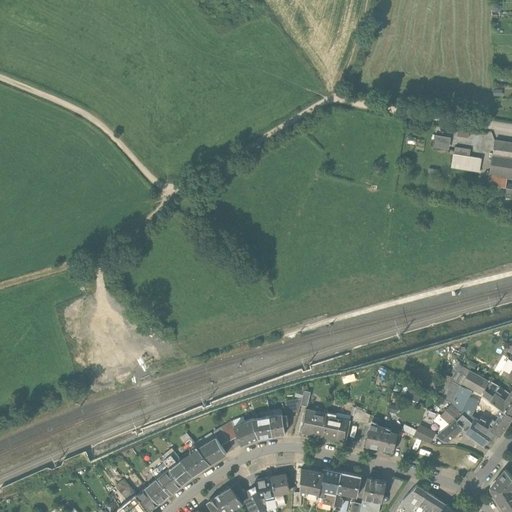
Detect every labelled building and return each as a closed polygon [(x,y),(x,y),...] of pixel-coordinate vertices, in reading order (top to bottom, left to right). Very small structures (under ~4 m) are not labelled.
[(450,138),(434,135),(432,147),(448,150),(450,138)] [(511,176),(511,143),(495,141),(487,184),(505,187),(506,183),(508,176),(511,176)] [(470,149),(455,146),(452,167),(479,171),(481,159),(469,156),(470,149)] [(510,198),(511,190),(505,188),(503,197),(510,198)] [(511,381),(511,374),(510,373),(511,369),(511,360),(509,358),(500,374),(511,381)] [(466,367),(473,370),(476,364),(469,361),(466,367)] [(459,364),(442,398),(452,403),(472,421),(474,417),(471,415),(478,400),(469,396),(472,391),(461,385),(462,382),(481,393),(488,380),(459,364)] [(499,386),(488,379),(481,393),(492,401),(496,393),(499,386)] [(421,393),(408,386),(407,387),(404,385),(400,392),(404,394),(404,395),(417,401),(421,393)] [(510,393),(499,386),(496,393),(505,400),(510,393)] [(302,398),(304,391),(297,389),(295,396),(302,398)] [(492,401),(503,409),(511,416),(511,389),(510,393),(505,400),(496,393),(492,401)] [(302,398),(300,404),(306,405),(310,392),(304,391),(302,398)] [(302,398),(284,400),(286,412),(298,411),(300,404),(302,398)] [(440,432),(455,421),(462,427),(467,431),(472,421),(452,403),(441,415),(439,414),(435,419),(441,424),(439,431),(440,432)] [(397,405),(389,404),(388,411),(396,413),(397,405)] [(372,415),(354,406),(352,420),(357,421),(357,423),(363,424),(363,425),(369,427),(370,423),(372,415)] [(300,431),(322,436),(327,412),(307,408),(307,407),(306,407),(300,431)] [(493,420),(488,425),(487,426),(493,431),(499,435),(511,416),(503,409),(495,421),(493,420)] [(335,419),(336,414),(327,412),(322,436),(345,441),(349,422),(335,419)] [(287,414),(282,415),(282,413),(269,415),(272,435),(285,433),(284,424),(288,423),(287,414)] [(243,415),(232,420),(238,435),(242,444),(259,437),(252,418),(245,421),(243,415)] [(259,437),(272,435),(269,415),(261,416),(252,418),(259,437)] [(474,417),(472,421),(467,431),(466,432),(484,445),(493,431),(487,426),(488,425),(474,417)] [(213,431),(216,436),(221,444),(238,435),(232,420),(213,431)] [(447,441),(462,427),(455,421),(437,435),(447,441)] [(369,427),(365,445),(384,449),(386,452),(390,452),(392,451),(393,451),(398,428),(387,422),(385,426),(385,428),(377,424),(370,423),(369,427)] [(405,424),(402,430),(430,443),(432,437),(430,436),(432,431),(421,425),(419,431),(405,424)] [(213,431),(194,442),(198,447),(216,436),(213,431)] [(188,454),(182,458),(194,473),(210,463),(198,447),(194,442),(186,432),(181,436),(191,449),(193,450),(188,454)] [(226,453),(221,444),(216,436),(198,447),(210,463),(226,453)] [(160,456),(163,460),(171,454),(177,461),(181,458),(172,447),(160,456)] [(164,461),(170,468),(182,483),(194,473),(182,458),(181,458),(177,461),(171,454),(163,460),(164,461)] [(170,468),(164,461),(151,472),(157,478),(170,468)] [(170,468),(157,478),(170,493),(182,483),(170,468)] [(325,468),(324,474),(319,494),(318,501),(333,505),(341,471),(325,468)] [(492,490),(506,511),(508,511),(511,509),(511,475),(505,468),(491,485),(492,490)] [(307,491),(319,494),(324,474),(301,469),(300,492),(301,492),(306,494),(307,491)] [(360,476),(341,471),(333,505),(333,509),(346,511),(349,499),(342,498),(342,496),(340,496),(341,493),(356,497),(360,476)] [(286,474),(271,477),(277,505),(285,504),(283,493),(290,492),(286,474)] [(267,507),(277,505),(271,477),(271,476),(255,480),(256,485),(259,497),(264,496),(267,507)] [(386,481),(367,477),(362,497),(377,500),(382,501),(386,481)] [(131,499),(137,494),(124,478),(116,485),(127,499),(129,497),(131,499)] [(157,478),(146,487),(159,502),(170,493),(157,478)] [(219,493),(231,510),(237,506),(246,501),(247,500),(243,492),(244,491),(239,481),(219,493)] [(259,497),(256,485),(248,489),(259,511),(263,511),(266,511),(259,497)] [(413,511),(419,504),(427,492),(416,485),(402,499),(395,511),(413,511)] [(146,487),(137,494),(149,511),(159,502),(146,487)] [(246,501),(251,511),(259,511),(248,489),(244,491),(243,492),(247,500),(246,501)] [(439,511),(447,504),(427,492),(419,504),(428,510),(426,511),(439,511)] [(213,511),(228,511),(231,510),(219,493),(207,502),(213,511)] [(131,499),(119,510),(120,511),(147,511),(149,511),(137,494),(131,499)] [(376,503),(377,500),(362,497),(361,504),(359,511),(367,511),(373,511),(378,511),(380,504),(376,503)] [(349,511),(359,511),(361,504),(352,501),(349,511)]
